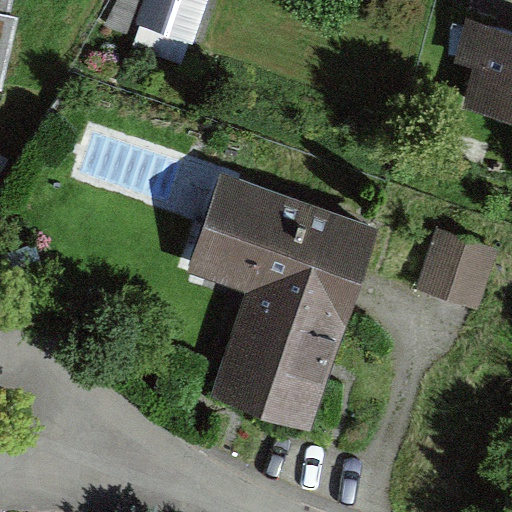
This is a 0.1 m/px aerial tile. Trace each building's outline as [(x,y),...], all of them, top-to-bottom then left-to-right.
[(2,0),(0,0),(0,54),(9,13),(0,12),(2,0)] [(204,0),(147,0),(141,19),(192,37),(204,0)] [(511,124),(511,34),(460,20),(447,66),(469,72),(459,110),(511,124)] [(305,441),(380,240),(221,181),(184,279),(249,303),(211,406),(305,441)] [(471,320),(494,259),(435,236),(412,297),(471,320)]
